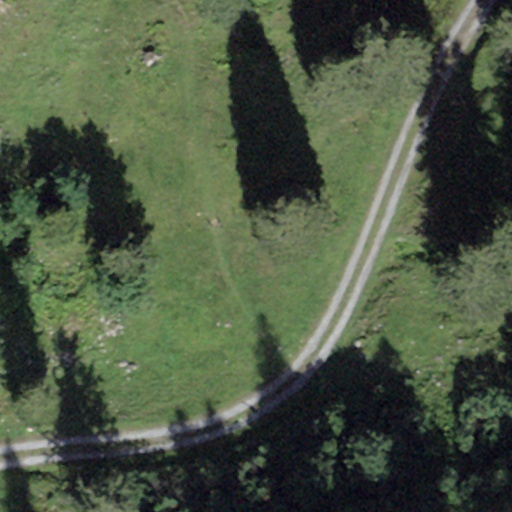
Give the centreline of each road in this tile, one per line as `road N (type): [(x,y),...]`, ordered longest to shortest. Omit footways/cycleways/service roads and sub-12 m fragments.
road 1 (track): [(501,0),(299,395)]
road 2 (track): [(299,395),(231,432),(149,447),(38,452),(0,464)]
